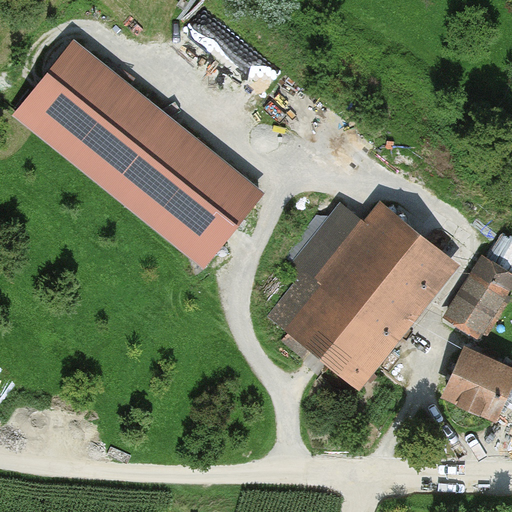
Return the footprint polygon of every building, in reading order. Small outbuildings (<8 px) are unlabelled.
[(208,92),(249,38),(200,2),(160,56),(208,92)] [(75,41),(13,115),(206,273),(268,197),(75,41)] [(366,388),(462,264),(381,202),(365,222),(341,203),(289,270),(299,277),(270,315),(366,388)] [(511,280),(511,277),(484,260),(449,315),(478,333),(511,280)] [(511,376),(511,369),(467,349),(447,393),(494,415),(511,376)]
